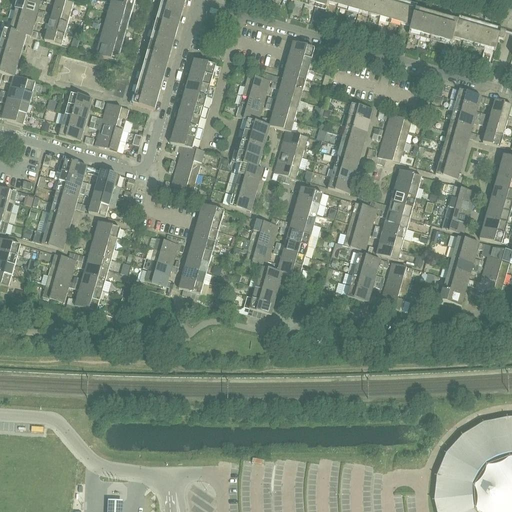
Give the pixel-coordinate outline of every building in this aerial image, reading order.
[(19,0),(16,11),(37,17),(40,6),(19,0)] [(57,0),(56,0),(54,11),(70,15),(73,4),(59,1),(57,0)] [(112,0),(111,4),(133,10),(135,0),(112,0)] [(454,40),(495,51),(498,40),(503,42),(506,33),(501,32),(501,30),(459,18),(458,22),(416,11),(417,6),(396,0),(294,0),(327,9),(328,5),(411,27),(410,33),(452,44),(454,40)] [(163,1),(160,11),(181,17),(184,7),(163,1)] [(111,4),(108,15),(130,21),(133,10),(111,4)] [(16,11),(13,21),(34,27),(37,17),(16,11)] [(54,11),(51,21),(67,26),(70,15),(54,11)] [(160,11),(157,22),(178,28),(181,17),(160,11)] [(108,15),(105,25),(127,31),(130,21),(108,15)] [(10,32),(25,36),(29,37),(31,38),(34,27),(13,21),(10,31),(10,32)] [(51,21),(48,31),(65,36),(67,26),(51,21)] [(157,22),(154,32),(175,38),(178,28),(157,22)] [(105,25),(102,35),(124,42),(127,31),(105,25)] [(22,47),(23,47),(25,36),(10,32),(10,31),(6,30),(5,30),(2,41),(22,47)] [(45,42),(62,47),(65,36),(48,31),(45,42)] [(154,32),(151,43),(172,49),(175,38),(154,32)] [(102,35),(99,46),(121,52),(124,42),(102,35)] [(0,51),(20,57),(20,56),(22,47),(2,41),(0,46),(0,51)] [(151,43),(148,53),(169,59),(172,49),(151,43)] [(312,59),(315,50),(295,44),(293,44),(290,55),(313,61),(314,59),(312,59)] [(96,57),(118,63),(121,52),(99,46),(96,57)] [(17,68),(17,67),(19,60),(20,57),(0,51),(0,62),(7,65),(17,68)] [(148,53),(145,63),(166,69),(169,59),(148,53)] [(309,71),(311,63),(313,63),(313,61),(290,55),(287,65),(309,71)] [(216,67),(209,65),(194,61),(191,72),(213,78),(216,67)] [(8,78),(13,79),(14,78),(17,68),(7,65),(0,62),(0,74),(2,75),(2,76),(5,77),(8,78)] [(145,63),(142,74),(163,80),(166,69),(145,63)] [(306,79),(309,71),(287,65),(284,75),(308,82),(308,80),(306,79)] [(191,72),(188,83),(210,89),(213,78),(191,72)] [(142,74),(139,84),(160,90),(163,80),(142,74)] [(303,92),(305,84),(307,84),(308,82),(284,75),(283,77),(281,85),(303,92)] [(249,76),(248,76),(245,87),(267,93),(270,82),(267,81),(263,80),(249,76)] [(14,78),(13,79),(11,89),(36,97),(37,94),(33,92),(35,84),(17,79),(14,78)] [(188,83),(185,93),(207,99),(210,89),(188,83)] [(139,84),(136,94),(157,100),(160,90),(139,84)] [(300,100),(303,92),(281,85),(278,96),(302,103),(302,102),(302,101),(300,100)] [(264,103),(267,93),(245,87),(242,97),(264,103)] [(29,106),(31,98),(35,99),(36,97),(11,89),(8,100),(29,106)] [(476,96),(459,91),(452,90),(450,100),(456,102),(478,108),(481,97),(479,97),(476,96)] [(185,93),(182,103),(204,110),(207,99),(185,93)] [(133,105),(154,111),(157,100),(136,94),(133,105)] [(92,101),(88,99),(71,95),(69,102),(63,100),(62,104),(68,106),(89,112),(92,101)] [(275,107),(297,113),(304,115),(307,104),(302,102),(302,103),(278,96),(275,107)] [(242,97),(239,108),(261,114),(264,103),(242,97)] [(443,100),(435,98),(433,104),(441,106),(443,100)] [(27,114),(29,106),(8,100),(5,110),(32,118),(32,115),(27,114)] [(50,101),(47,110),(54,112),(57,103),(50,101)] [(511,106),(495,101),(492,112),(509,117),(511,106)] [(426,112),(428,104),(422,102),(419,110),(426,112)] [(456,102),(453,112),(475,119),(478,108),(456,102)] [(182,103),(179,114),(201,120),(204,110),(182,103)] [(126,119),(129,111),(107,105),(104,116),(128,122),(128,120),(126,119)] [(68,106),(65,116),(86,122),(89,112),(68,106)] [(352,106),(349,114),(347,114),(347,116),(370,122),(373,112),(352,106)] [(294,123),(297,113),(275,107),(272,117),(294,123)] [(325,109),(324,109),(316,107),(313,117),(322,120),(323,116),(325,109)] [(236,118),(248,122),(258,125),(258,124),(261,114),(239,108),(236,118)] [(3,121),(4,121),(5,121),(23,127),(26,118),(31,120),(32,118),(5,110),(2,121),(3,121)] [(453,112),(450,123),(472,129),(475,119),(453,112)] [(492,112),(489,123),(506,127),(509,117),(492,112)] [(178,120),(176,124),(198,130),(199,126),(201,120),(179,114),(178,120)] [(65,116),(62,126),(84,132),(86,122),(65,116)] [(104,116),(102,126),(123,132),(125,124),(127,125),(128,122),(104,116)] [(348,119),(346,127),(368,133),(370,122),(347,116),(346,119),(348,119)] [(412,122),(390,116),(387,127),(409,133),(412,122)] [(275,129),(284,131),(286,132),(291,134),(294,123),(272,117),(269,127),(270,127),(272,128),(275,129)] [(261,125),(258,124),(258,125),(248,122),(245,132),(267,138),(270,127),(269,127),(265,126),(261,125)] [(450,123),(447,133),(469,140),(472,129),(450,123)] [(489,123),(486,133),(503,138),(506,127),(489,123)] [(176,124),(174,131),(173,135),(195,141),(198,130),(176,124)] [(59,137),(76,141),(81,143),(84,132),(62,126),(59,137)] [(102,126),(99,136),(122,142),(122,140),(121,140),(123,132),(102,126)] [(346,127),(343,135),(341,135),(341,137),(365,143),(368,133),(346,127)] [(387,127),(384,137),(406,144),(409,133),(387,127)] [(425,137),(428,128),(421,127),(419,136),(425,137)] [(319,130),(316,140),(324,142),(327,133),(319,130)] [(245,132),(242,142),(264,148),(267,138),(245,132)] [(305,147),(308,139),(308,138),(291,134),(286,132),(283,143),(307,150),(307,147),(305,147)] [(447,133),(445,143),(466,149),(468,143),(469,140),(447,133)] [(483,144),(500,148),(503,138),(486,133),(483,144)] [(170,145),(176,147),(180,148),(183,149),(185,150),(186,149),(192,151),(195,141),(173,135),(170,145)] [(117,153),(119,145),(121,146),(122,142),(99,136),(96,147),(117,153)] [(139,147),(142,138),(135,136),(132,146),(139,147)] [(342,140),(340,147),(362,153),(365,143),(341,137),(341,139),(342,140)] [(384,137),(381,148),(403,154),(406,144),(384,137)] [(242,142),(239,153),(261,159),(264,148),(242,142)] [(321,142),(319,153),(324,155),(327,144),(321,142)] [(283,143),(280,154),(302,160),(304,151),(306,152),(307,150),(283,143)] [(445,143),(442,153),(463,159),(466,149),(445,143)] [(340,147),(340,148),(338,153),(329,151),(328,155),(335,157),(359,164),(362,153),(340,147)] [(386,161),(400,164),(403,154),(381,148),(378,159),(381,160),(385,160),(386,161)] [(197,153),(192,151),(186,149),(185,150),(183,149),(180,159),(201,165),(204,154),(197,153)] [(236,164),(241,165),(258,170),(258,169),(261,159),(239,153),(236,164)] [(442,153),(439,164),(460,170),(463,159),(442,153)] [(280,154),(277,164),(301,171),(301,168),(300,168),(302,160),(280,154)] [(511,158),(503,156),(500,167),(511,170),(511,158)] [(336,160),(334,168),(356,174),(358,167),(359,164),(335,157),(335,160),(336,160)] [(180,159),(177,169),(198,176),(201,165),(180,159)] [(222,160),(219,170),(226,172),(229,162),(222,160)] [(84,167),(82,167),(61,161),(58,171),(62,173),(84,179),(87,168),(84,167)] [(291,179),(296,181),(298,172),(300,173),(301,171),(277,164),(274,175),(279,176),(283,177),(287,178),(291,179)] [(436,175),(452,180),(457,181),(460,170),(439,164),(436,175)] [(241,165),(238,176),(260,182),(263,171),(258,169),(258,170),(241,165)] [(511,170),(500,167),(497,177),(511,181),(511,170)] [(334,168),(331,179),(353,185),(356,174),(334,168)] [(177,169),(174,180),(195,186),(198,176),(177,169)] [(112,175),(101,172),(98,183),(115,187),(118,177),(112,175)] [(419,187),(421,178),(402,172),(400,172),(396,183),(420,189),(421,187),(419,187)] [(62,173),(59,183),(81,189),(84,179),(62,173)] [(222,182),(233,186),(236,178),(224,175),(222,182)] [(238,176),(235,186),(257,192),(260,182),(238,176)] [(37,188),(43,189),(46,179),(40,177),(37,188)] [(511,181),(497,177),(494,188),(511,192),(511,181)] [(128,179),(126,188),(133,190),(135,181),(128,179)] [(350,196),(353,185),(331,179),(328,190),(347,195),(350,196)] [(171,190),(192,197),(195,186),(174,180),(171,190)] [(31,191),(32,184),(24,182),(22,189),(31,191)] [(59,183),(56,193),(78,199),(81,189),(59,183)] [(98,183),(95,193),(112,198),(115,187),(98,183)] [(415,199),(418,191),(420,192),(420,189),(396,183),(393,193),(415,199)] [(254,203),(257,192),(235,186),(232,196),(254,203)] [(17,193),(0,187),(0,199),(14,204),(17,193)] [(475,194),(454,187),(451,198),(472,204),(475,194)] [(511,192),(494,188),(491,198),(511,204),(511,192)] [(301,189),(299,196),(298,200),(320,206),(323,195),(303,189),(301,189)] [(125,192),(122,201),(129,203),(132,194),(125,192)] [(56,193),(54,204),(75,210),(77,204),(78,199),(56,193)] [(95,193),(92,203),(109,208),(112,198),(95,193)] [(413,207),(415,199),(393,193),(391,201),(391,204),(414,210),(415,208),(413,207)] [(229,207),(246,212),(251,213),(254,203),(232,196),(229,207)] [(451,198),(448,208),(470,215),(472,204),(451,198)] [(511,204),(491,198),(488,208),(510,215),(511,208),(511,204)] [(0,199),(0,211),(11,214),(14,204),(0,199)] [(317,216),(320,206),(298,200),(295,210),(317,216)] [(89,214),(106,219),(109,208),(92,203),(89,214)] [(54,204),(51,214),(72,220),(74,213),(75,210),(54,204)] [(410,220),(412,212),(414,213),(414,210),(391,204),(388,214),(410,220)] [(377,210),(374,210),(369,208),(364,207),(355,205),(352,215),(374,221),(377,210)] [(224,212),(207,207),(203,206),(200,217),(223,223),(221,222),(224,212)] [(448,208),(445,219),(467,225),(470,215),(448,208)] [(488,208),(485,219),(507,225),(510,215),(488,208)] [(314,227),(317,216),(295,210),(292,221),(314,227)] [(0,211),(0,222),(8,225),(11,214),(0,211)] [(28,219),(35,221),(37,214),(30,212),(28,219)] [(51,214),(48,224),(69,231),(72,220),(51,214)] [(407,229),(410,220),(388,214),(385,224),(409,231),(409,229),(407,229)] [(352,215),(349,225),(371,232),(374,221),(352,215)] [(218,233),(221,225),(222,226),(223,223),(200,217),(197,227),(218,233)] [(445,219),(442,230),(464,236),(467,225),(445,219)] [(485,219),(482,229),(504,235),(507,225),(485,219)] [(270,225),(257,221),(254,232),(268,236),(275,238),(278,227),(274,226),(270,225)] [(311,237),(314,227),(292,221),(292,222),(289,231),(311,237)] [(0,233),(5,235),(8,225),(0,222),(0,233)] [(120,229),(103,224),(101,224),(99,223),(95,235),(117,241),(120,229)] [(48,224),(45,235),(67,241),(69,231),(48,224)] [(404,241),(406,234),(408,234),(409,231),(385,224),(382,235),(404,241)] [(349,225),(346,236),(368,242),(371,232),(349,225)] [(216,241),(218,233),(197,227),(194,237),(217,244),(218,242),(216,241)] [(479,240),(495,245),(501,246),(504,235),(482,229),(479,240)] [(23,238),(30,240),(33,232),(26,230),(23,238)] [(308,247),(311,237),(289,231),(286,241),(308,247)] [(254,232),(251,242),(266,246),(272,248),(275,238),(268,236),(254,232)] [(42,246),(59,250),(61,251),(64,252),(67,241),(45,235),(42,246)] [(114,251),(117,241),(95,235),(93,245),(114,251)] [(401,249),(404,241),(382,235),(379,245),(403,252),(403,250),(401,249)] [(365,253),(368,242),(346,236),(343,247),(365,253)] [(421,236),(420,243),(427,245),(429,239),(421,236)] [(212,254),(214,246),(216,247),(217,244),(194,237),(191,248),(195,249),(212,254)] [(307,258),(313,260),(316,250),(319,251),(322,240),(313,237),(307,258)] [(477,244),(474,243),(457,238),(455,247),(453,246),(453,249),(476,256),(479,244),(477,244)] [(0,240),(0,251),(17,257),(20,246),(1,240),(0,240)] [(175,245),(171,244),(166,242),(157,240),(154,251),(175,257),(177,252),(178,246),(175,245)] [(305,258),(308,247),(286,241),(284,252),(305,258)] [(269,259),(272,248),(266,246),(251,242),(248,250),(244,249),(243,251),(269,259)] [(335,244),(331,259),(337,260),(340,251),(346,253),(348,248),(335,244)] [(111,261),(114,251),(93,245),(90,255),(111,261)] [(398,262),(400,254),(402,254),(403,252),(379,245),(376,256),(378,257),(398,262)] [(511,253),(491,247),(487,258),(509,265),(511,253)] [(214,263),(210,262),(212,254),(195,249),(193,259),(214,266),(214,263)] [(454,252),(451,260),(473,266),(476,256),(453,249),(452,251),(454,252)] [(0,263),(14,267),(17,257),(0,251),(0,263)] [(154,251),(151,261),(172,267),(175,257),(154,251)] [(262,268),(266,269),(269,259),(243,251),(243,254),(247,255),(245,263),(262,268)] [(302,268),(305,258),(284,252),(281,262),(302,268)] [(31,253),(29,260),(37,262),(39,255),(31,253)] [(377,260),(376,260),(359,255),(353,253),(350,264),(356,266),(377,272),(380,261),(377,260)] [(68,259),(54,255),(51,266),(73,272),(76,262),(73,261),(68,259)] [(109,271),(111,261),(90,255),(89,258),(87,265),(92,266),(109,271)] [(206,275),(208,267),(213,268),(214,266),(193,259),(188,258),(185,269),(206,275)] [(487,258),(484,269),(506,275),(509,265),(487,258)] [(451,260),(448,270),(470,276),(473,266),(451,260)] [(151,261),(148,271),(169,277),(172,267),(151,261)] [(283,274),(299,279),(302,268),(281,262),(278,272),(279,272),(278,273),(283,274)] [(0,274),(12,278),(14,267),(0,263),(0,274)] [(411,279),(413,270),(392,264),(389,275),(412,282),(413,280),(411,279)] [(51,266),(48,277),(70,283),(73,272),(51,266)] [(106,279),(109,271),(92,266),(89,277),(105,282),(110,283),(111,281),(106,279)] [(356,266),(353,276),(375,282),(377,272),(356,266)] [(273,271),(269,270),(266,269),(262,268),(258,279),(280,285),(283,274),(278,273),(279,272),(278,272),(277,272),(273,271)] [(212,276),(206,275),(185,269),(182,279),(205,286),(209,287),(212,276)] [(484,269),(481,279),(505,286),(506,283),(504,283),(506,275),(484,269)] [(448,270),(445,280),(467,287),(470,276),(448,270)] [(148,271),(145,282),(166,288),(169,277),(148,271)] [(0,285),(0,286),(4,287),(9,288),(12,278),(0,274),(0,285)] [(234,274),(232,281),(239,283),(242,276),(234,274)] [(103,292),(105,282),(89,277),(84,275),(81,286),(103,292)] [(389,275),(386,285),(407,292),(410,284),(412,284),(412,282),(389,275)] [(353,276),(350,287),(372,293),(375,282),(353,276)] [(67,293),(69,288),(75,290),(76,284),(73,283),(70,283),(48,277),(45,287),(67,293)] [(277,296),(280,285),(258,279),(252,277),(249,287),(255,289),(277,296)] [(192,294),(196,295),(200,296),(203,287),(205,288),(205,286),(182,279),(179,290),(184,291),(188,292),(192,294)] [(485,292),(491,294),(500,296),(502,287),(504,288),(505,286),(481,279),(478,290),(485,292)] [(445,280),(443,288),(442,288),(441,290),(464,297),(467,288),(467,287),(445,280)] [(312,281),(310,287),(319,290),(320,283),(312,281)] [(230,284),(222,282),(220,290),(227,292),(230,284)] [(106,283),(104,294),(111,295),(113,285),(106,283)] [(386,285),(383,296),(406,303),(407,300),(405,300),(407,292),(386,285)] [(100,300),(103,292),(81,286),(78,296),(101,303),(102,303),(102,301),(100,300)] [(45,287),(42,298),(64,304),(67,293),(45,287)] [(366,303),(369,304),(372,293),(350,287),(347,297),(364,302),(366,303)] [(255,289),(252,300),(274,306),(277,296),(255,289)] [(217,296),(225,298),(226,292),(218,290),(217,296)] [(439,301),(456,306),(459,307),(461,308),(464,297),(441,290),(440,293),(442,293),(439,301)] [(25,302),(28,294),(17,291),(15,299),(25,302)] [(88,311),(92,312),(97,313),(99,305),(101,306),(100,307),(105,308),(106,304),(102,303),(101,303),(78,296),(77,301),(75,307),(76,308),(80,309),(84,310),(88,311)] [(401,313),(404,304),(406,305),(406,303),(383,296),(382,301),(380,307),(401,313)] [(271,316),(273,310),(274,306),(272,306),(252,300),(247,298),(244,308),(250,310),(254,311),(258,312),(262,314),(266,315),(269,316),(271,316)] [(511,511),(511,419),(507,419),(483,425),(463,437),(451,450),(446,455),(437,477),(434,501),(437,511),(511,511)] [(108,501),(107,511),(122,511),(123,501),(108,501)]
